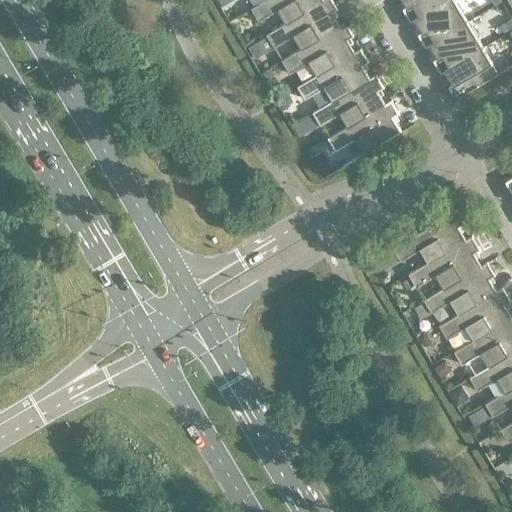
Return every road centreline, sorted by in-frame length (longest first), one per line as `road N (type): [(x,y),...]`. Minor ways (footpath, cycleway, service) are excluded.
road 1 (secondary): [(187,292),(13,0)]
road 2 (secondary): [(0,86),(142,320)]
road 3 (secondary): [(317,511),(205,322)]
road 4 (secondary): [(159,349),(252,511)]
road 5 (residential): [(463,153),(372,0)]
road 6 (unclassified): [(317,233),(463,153)]
road 7 (unclassified): [(317,233),(280,236),(187,292)]
road 8 (unclassified): [(205,322),(291,264),(317,233)]
